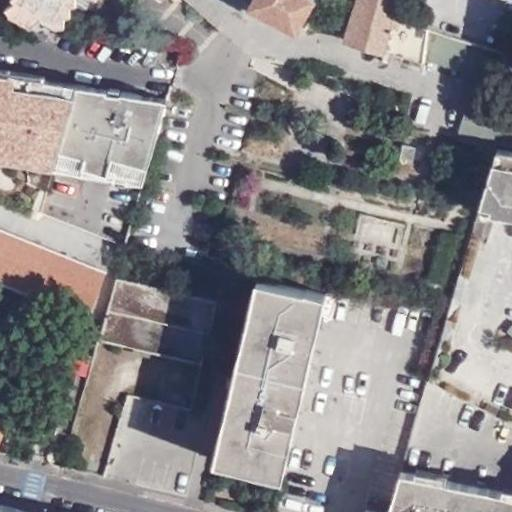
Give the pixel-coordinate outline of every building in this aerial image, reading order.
[(72,0),(255,0),(252,6),(300,33),(318,1),(316,0),(20,0),(12,16),(30,26),(40,19),(57,28),(72,0)] [(72,0),(57,28),(62,31),(66,31),(79,9),(81,11),(86,0),(72,0)] [(506,99),(511,83),(511,54),(391,15),(393,0),(355,0),(345,35),(390,53),(423,63),(426,56),(481,75),(467,121),(496,130),(506,99)] [(48,185),(76,83),(0,70),(0,112),(21,116),(25,103),(34,104),(6,197),(40,210),(48,185)] [(101,119),(109,88),(76,83),(48,185),(40,210),(68,221),(97,118),(101,119)] [(124,242),(166,98),(134,92),(127,118),(132,119),(100,233),(124,242)] [(400,151),(397,150),(395,158),(399,158),(398,163),(409,166),(413,147),(402,144),(400,151)] [(511,146),(499,144),(482,201),(511,205),(511,146)] [(0,431),(12,403),(0,397),(0,277),(90,313),(106,271),(0,227),(0,431)] [(215,296),(116,274),(98,336),(199,358),(215,296)] [(285,469),(329,292),(268,279),(240,391),(231,390),(217,453),(285,469)] [(392,511),(511,511),(511,495),(404,473),(392,511)]
